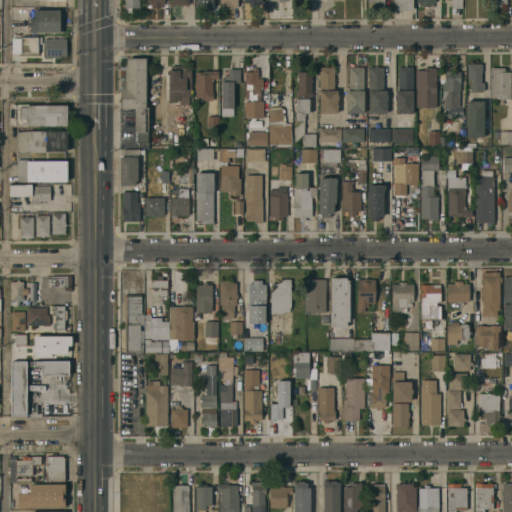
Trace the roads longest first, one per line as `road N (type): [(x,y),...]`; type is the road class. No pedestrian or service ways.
road 1 (residential): [(511,248),(0,259)]
road 2 (residential): [(511,453),(96,455)]
road 3 (residential): [(511,39),(97,39)]
road 4 (secondary): [(97,147),(96,511)]
